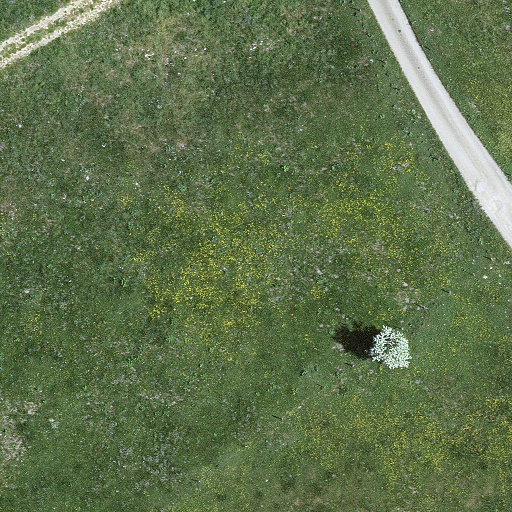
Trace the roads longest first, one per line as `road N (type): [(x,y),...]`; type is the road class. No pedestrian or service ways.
road 1 (track): [(511,221),(423,84),(382,0)]
road 2 (track): [(136,0),(0,97)]
